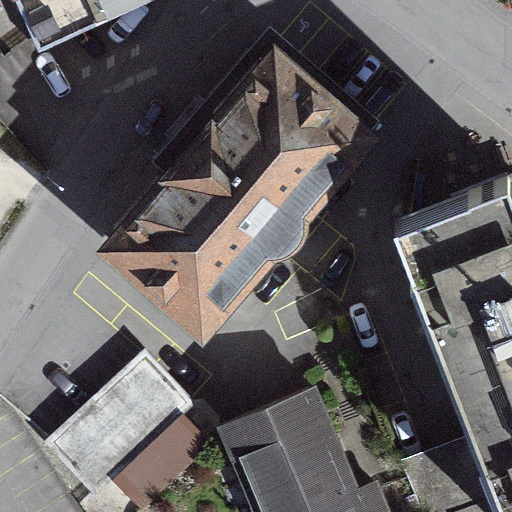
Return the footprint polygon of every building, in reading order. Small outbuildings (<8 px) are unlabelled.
[(0,0),(0,57),(32,33),(39,46),(139,0),(0,0)] [(110,239),(202,319),(268,243),(282,241),(295,233),(302,219),(301,204),(367,128),(275,48),(216,116),(212,113),(165,167),(169,171),(110,239)] [(429,263),(511,476),(511,184),(508,173),(396,214),(416,269),(429,263)] [(50,439),(95,486),(189,399),(144,351),(50,439)] [(313,385),(227,421),(264,511),(387,511),(375,481),(356,489),(313,385)] [(511,511),(511,487),(450,511),(511,511)]
